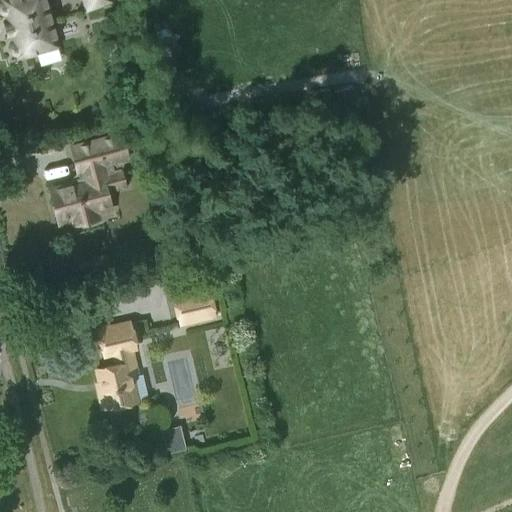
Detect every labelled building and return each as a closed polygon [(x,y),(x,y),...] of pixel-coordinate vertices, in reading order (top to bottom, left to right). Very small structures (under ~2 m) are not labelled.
[(43,0),(1,0),(0,1),(0,11),(2,13),(6,13),(14,40),(10,43),(9,47),(10,51),(13,54),(17,54),(18,56),(37,50),(36,46),(54,41),(55,45),(56,45),(43,0)] [(111,2),(109,0),(83,0),(86,9),(111,2)] [(70,147),(74,164),(76,171),(77,171),(79,178),(70,180),(71,184),(49,190),(53,206),(51,206),(53,215),(56,215),(57,219),(72,215),(74,224),(96,218),(94,210),(109,206),(105,189),(123,184),(119,168),(113,169),(111,162),(127,158),(121,134),(70,147)] [(173,296),(179,322),(213,314),(207,289),(173,296)] [(130,374),(135,373),(129,348),(134,347),(129,321),(97,328),(102,354),(112,351),(115,363),(96,367),(101,389),(97,390),(101,408),(136,400),(130,374)] [(181,433),(162,437),(166,455),(186,451),(181,433)]
